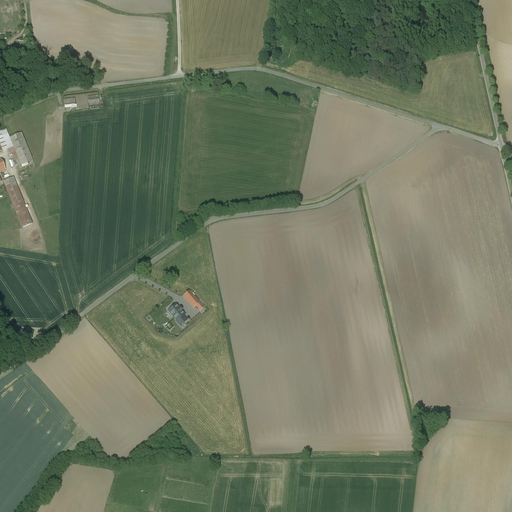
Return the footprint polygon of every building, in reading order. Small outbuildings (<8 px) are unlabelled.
[(27,47),(14,45),(13,53),(26,54),(27,47)] [(6,130),(0,132),(0,147),(2,152),(13,147),(6,130)] [(21,133),(10,138),(21,166),(33,161),(21,133)] [(13,178),(4,182),(23,228),(32,224),(13,178)] [(200,311),(196,315),(195,315),(186,322),(202,341),(211,334),(202,323),(211,316),(204,308),(189,291),(183,297),(193,309),(196,307),(200,311)] [(164,310),(159,305),(160,305),(159,304),(151,312),(156,317),(161,322),(164,320),(169,316),(164,310)] [(164,320),(161,322),(157,325),(162,330),(168,325),(164,320)]
